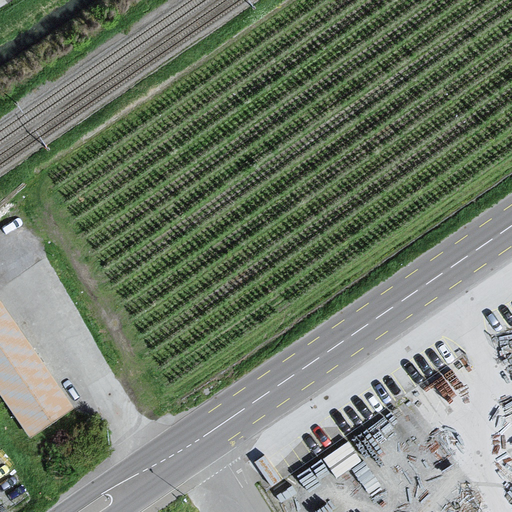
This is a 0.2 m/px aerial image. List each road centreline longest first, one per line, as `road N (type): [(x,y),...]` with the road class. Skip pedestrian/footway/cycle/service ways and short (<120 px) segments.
road 1 (primary): [(511,206),(65,511)]
road 2 (primary): [(116,511),(511,236)]
road 3 (unknown): [(48,306),(143,458)]
